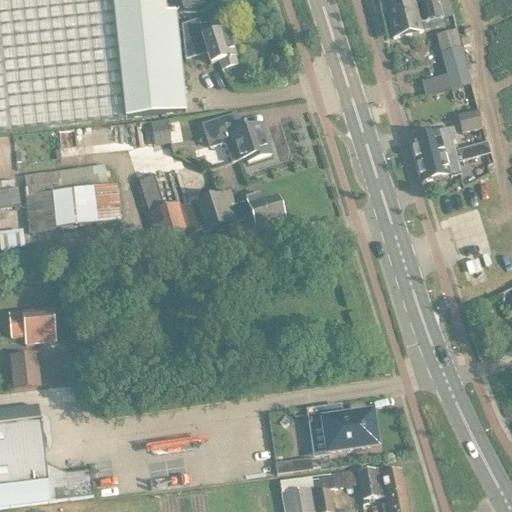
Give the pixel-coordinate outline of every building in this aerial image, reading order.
[(0,0),(0,132),(11,131),(65,125),(125,119),(112,0),(0,0)] [(184,110),(177,46),(174,12),(164,14),(162,0),(112,0),(125,119),(185,112),(184,110)] [(171,0),(175,3),(178,6),(184,9),(190,11),(195,11),(199,10),(205,9),(210,6),(215,2),(216,0),(171,0)] [(445,0),(444,0),(383,0),(386,12),(420,4),(419,0),(436,0),(437,1),(445,0)] [(419,0),(420,4),(386,12),(390,27),(393,39),(422,32),(419,23),(441,18),(441,16),(451,14),(447,0),(444,0),(445,0),(437,1),(436,0),(419,0)] [(202,37),(197,21),(181,26),(185,60),(206,53),(210,64),(219,61),(221,70),(236,65),(235,60),(234,56),(235,56),(226,29),(202,37)] [(446,75),(426,80),(421,82),(425,96),(430,95),(452,89),(470,85),(467,74),(466,70),(446,75)] [(461,133),(481,129),(477,112),(457,116),(461,133)] [(264,136),(260,137),(257,125),(240,131),(235,116),(202,126),(209,148),(222,144),(227,147),(232,163),(245,159),(247,163),(270,156),(264,136)] [(154,144),(170,141),(166,121),(150,124),(154,144)] [(414,163),(453,151),(451,142),(455,140),(452,129),(409,141),(414,163)] [(453,151),(414,163),(420,184),(426,182),(435,180),(440,178),(454,174),(454,176),(460,174),(457,163),(468,160),(468,158),(489,152),(487,143),(454,152),(453,151)] [(163,207),(160,199),(153,176),(138,181),(156,240),(186,230),(187,235),(204,230),(205,232),(218,228),(222,227),(222,226),(238,222),(233,207),(229,192),(209,197),(178,207),(177,203),(163,207)] [(19,180),(0,180),(0,207),(19,207),(19,180)] [(106,186),(25,197),(29,234),(119,222),(114,185),(106,186)] [(284,214),(282,207),(279,206),(277,198),(266,202),(265,199),(265,196),(259,198),(258,194),(245,198),(247,202),(246,202),(233,207),(238,222),(251,218),(255,229),(284,220),(283,217),(284,214)] [(1,231),(1,247),(24,247),(23,230),(1,231)] [(55,342),(52,311),(9,315),(11,339),(24,338),(24,346),(55,342)] [(37,387),(34,354),(9,356),(11,379),(9,379),(9,385),(12,384),(12,390),(37,387)] [(0,411),(0,508),(69,500),(66,475),(44,465),(37,407),(0,411)] [(339,419),(337,409),(309,413),(311,429),(323,427),(327,454),(375,447),(370,415),(339,419)] [(275,464),(277,475),(313,469),(311,458),(275,464)] [(400,471),(389,473),(381,474),(380,469),(374,469),(365,471),(357,472),(362,500),(363,504),(368,504),(367,499),(385,497),(404,493),(400,471)] [(283,511),(334,511),(332,489),(355,487),(354,471),(280,479),(283,511)] [(407,511),(404,493),(385,497),(387,504),(388,511),(407,511)]
